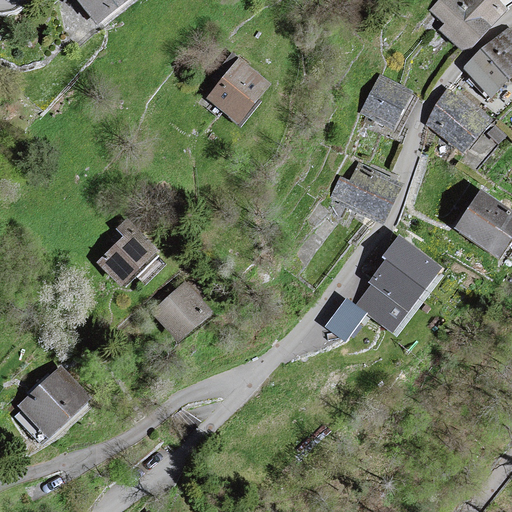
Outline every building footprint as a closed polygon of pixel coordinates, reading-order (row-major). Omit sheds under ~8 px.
[(125,0),(81,0),(98,21),(125,0)] [(505,8),(496,0),(457,0),(456,2),(454,0),(443,0),(435,10),(447,22),(442,28),(464,50),(505,8)] [(511,34),(508,30),(467,67),(475,76),(491,94),(511,74),(511,34)] [(268,84),(240,61),(211,96),(240,119),(268,84)] [(409,93),(381,79),(364,111),(392,126),(409,93)] [(487,120),(453,93),(431,120),(466,147),(487,120)] [(381,218),(398,184),(361,167),(353,184),(342,179),(334,196),(381,218)] [(511,236),(511,212),(482,193),(460,227),(501,254),(511,236)] [(157,250),(129,220),(120,227),(128,236),(101,262),(121,284),(157,250)] [(439,269),(399,237),(384,255),(390,260),(373,281),(376,284),(361,303),(392,328),(439,269)] [(210,312),(186,284),(154,312),(178,340),(210,312)] [(364,314),(345,301),(328,323),(346,337),(364,314)] [(88,399),(61,370),(23,405),(49,434),(88,399)]
